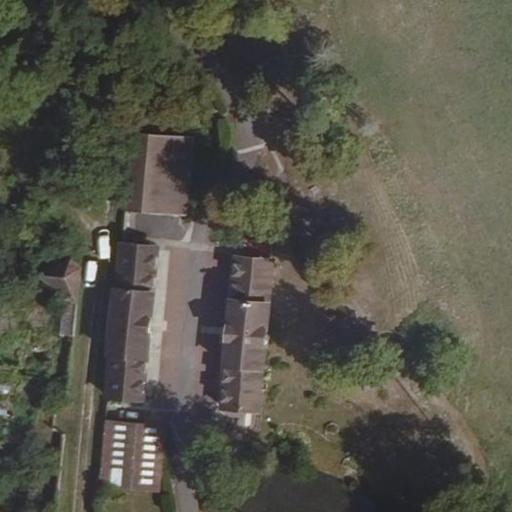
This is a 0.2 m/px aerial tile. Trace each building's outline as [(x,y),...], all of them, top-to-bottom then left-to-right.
[(130,136),(124,212),(187,217),(193,139),(130,136)] [(246,241),(244,258),(269,260),(270,243),(246,241)] [(109,360),(105,403),(145,405),(147,364),(150,364),(157,294),(153,294),(159,247),(119,244),(115,291),(112,291),(106,359),(109,360)] [(78,304),(82,266),(70,258),(35,273),(63,293),(77,303),(78,304)] [(220,414),(261,416),(264,375),(265,375),(272,305),(271,305),(275,261),(269,260),(244,258),(233,258),(230,302),(227,302),(222,371),(224,371),(220,414)] [(77,303),(63,293),(59,335),(74,337),(77,303)] [(161,493),(166,427),(105,422),(99,489),(161,493)]
